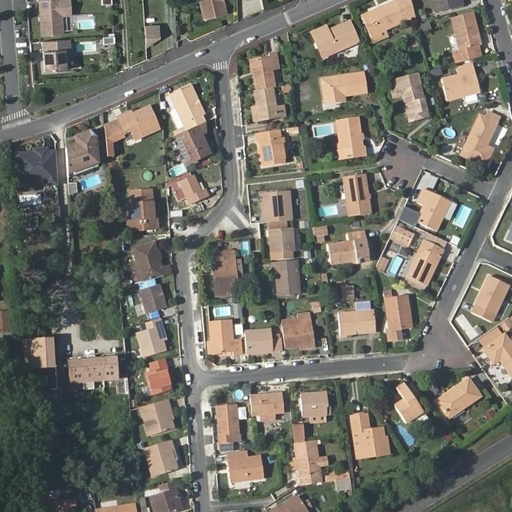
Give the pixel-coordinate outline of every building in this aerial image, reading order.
[(63,34),(60,0),(39,0),(42,35),(63,34)] [(201,0),(209,19),(229,12),(224,0),(201,0)] [(432,0),(435,11),(463,4),(461,0),(432,0)] [(361,16),(373,41),(380,38),(378,33),(385,30),(404,21),(396,1),(361,16)] [(451,18),(459,49),(452,51),(455,64),(481,57),(478,45),(480,45),(472,13),(451,18)] [(348,22),(327,31),(329,35),(350,26),(348,22)] [(157,26),(145,27),(146,47),(158,42),(157,26)] [(329,35),(327,31),(325,27),(311,33),(323,57),(349,46),(347,42),(355,38),(350,26),(329,35)] [(385,30),(378,33),(380,38),(387,35),(385,30)] [(347,42),(349,46),(357,42),(355,38),(347,42)] [(410,40),(412,47),(418,46),(416,38),(410,40)] [(67,70),(65,50),(71,49),(70,39),(42,41),(43,55),(45,55),(46,61),(44,61),(44,71),(67,70)] [(254,75),(256,90),(272,88),(274,87),(271,71),(278,70),(276,52),(268,54),(269,57),(251,59),(254,75)] [(441,79),(447,101),(479,93),(473,64),(456,68),(457,75),(441,79)] [(336,98),(343,96),(366,93),(363,73),(321,78),(325,103),(336,101),(336,98)] [(402,93),(409,121),(428,117),(426,111),(428,110),(425,99),(423,100),(417,74),(389,81),(393,95),(402,93)] [(292,84),(281,86),(283,93),(293,91),(292,84)] [(204,115),(191,85),(169,94),(175,108),(171,110),(170,112),(176,126),(182,124),(183,126),(185,131),(201,124),(204,123),(201,116),(204,115)] [(256,90),(254,90),(257,106),(260,121),(285,117),(283,105),(275,107),(272,88),(256,90)] [(125,117),(123,115),(116,118),(123,134),(131,130),(135,140),(159,129),(149,106),(131,114),(125,117)] [(480,115),(468,140),(464,138),(460,146),(464,148),(460,155),(484,166),(493,149),(486,146),(499,118),(488,113),(486,118),(480,115)] [(336,122),(339,144),(342,158),(365,155),(364,147),(362,147),(357,119),(336,122)] [(172,131),(174,136),(185,131),(183,126),(182,124),(176,126),(178,129),(172,131)] [(185,131),(175,136),(186,163),(208,153),(200,135),(205,132),(201,124),(185,131)] [(279,130),(255,135),(256,141),(258,141),(260,148),(260,153),(262,167),(284,163),(283,154),(280,139),(279,130)] [(95,167),(94,137),(88,133),(74,138),(77,145),(67,149),(69,178),(95,167)] [(74,138),(72,134),(66,136),(67,149),(77,145),(74,138)] [(58,184),(55,150),(49,150),(49,147),(32,148),(32,151),(16,153),(19,188),(58,184)] [(343,177),(349,217),(370,213),(364,174),(343,177)] [(179,181),(189,205),(208,197),(205,189),(200,192),(193,176),(179,181)] [(69,194),(78,192),(76,182),(67,183),(69,194)] [(130,191),(132,221),(127,222),(128,232),(157,229),(157,219),(153,219),(151,189),(130,191)] [(443,217),(450,202),(423,189),(417,202),(423,205),(416,222),(435,231),(443,217)] [(262,215),(262,223),(291,221),(289,191),(262,194),(263,203),(264,215),(262,215)] [(453,203),(450,202),(443,217),(446,218),(453,203)] [(404,211),(401,217),(406,219),(409,213),(404,211)] [(511,221),(503,240),(511,244),(511,221)] [(326,226),(313,227),(314,236),(327,234),(326,226)] [(269,230),(271,253),(294,252),(292,228),(269,230)] [(401,228),(395,240),(407,246),(413,234),(401,228)] [(368,258),(366,243),(364,231),(347,234),(348,242),(328,245),(331,264),(355,261),(355,263),(368,261),(368,258)] [(122,239),(115,240),(116,253),(124,252),(122,239)] [(424,240),(407,277),(426,286),(443,249),(424,240)] [(131,268),(136,284),(164,276),(161,268),(158,259),(156,251),(153,242),(132,248),(137,266),(131,268)] [(388,271),(396,274),(402,259),(396,256),(400,246),(388,242),(383,254),(393,258),(388,271)] [(212,254),(215,296),(236,295),(233,252),(212,254)] [(381,258),(379,269),(385,271),(388,259),(381,258)] [(297,261),(272,262),(273,272),(275,272),(278,296),(299,294),(297,261)] [(488,278),(472,312),(491,321),(508,287),(488,278)] [(139,290),(146,314),(165,308),(158,285),(139,290)] [(341,288),(342,299),(354,298),(353,286),(341,288)] [(384,292),(389,330),(387,331),(388,341),(401,339),(400,329),(411,327),(407,296),(392,298),(391,290),(384,292)] [(354,301),(355,312),(373,310),(373,300),(354,301)] [(313,313),(322,312),(320,301),(312,302),(313,313)] [(235,304),(236,318),(247,318),(245,303),(235,304)] [(373,310),(355,312),(339,313),(340,335),(375,332),(373,310)] [(0,312),(0,364),(15,364),(12,332),(7,332),(6,313),(0,312)] [(282,327),(284,349),(299,346),(314,344),(309,313),(297,315),(299,324),(282,327)] [(159,319),(145,324),(147,331),(137,335),(144,356),(164,350),(162,341),(158,328),(162,327),(159,319)] [(209,322),(211,342),(212,354),(233,352),(233,355),(241,355),(240,339),(232,340),(230,320),(209,322)] [(503,324),(507,331),(511,328),(507,321),(503,324)] [(479,336),(486,331),(481,323),(474,328),(479,336)] [(480,341),(485,347),(499,337),(502,336),(497,329),(480,341)] [(244,331),(246,354),(280,351),(279,339),(270,340),(269,330),(244,331)] [(483,348),(494,364),(500,360),(511,376),(511,344),(505,334),(502,336),(499,337),(483,348)] [(54,339),(24,341),(26,368),(55,367),(54,339)] [(68,362),(69,383),(115,379),(113,358),(68,362)] [(164,359),(149,363),(151,371),(145,373),(152,396),(170,391),(168,381),(164,367),(166,366),(164,359)] [(469,379),(436,401),(449,418),(481,396),(469,379)] [(404,400),(394,406),(406,424),(423,412),(417,404),(424,399),(415,387),(408,391),(403,384),(396,389),(404,400)] [(301,394),(303,417),(331,415),(331,406),(326,406),(326,393),(301,394)] [(250,396),(252,415),(259,414),(275,413),(283,412),(282,394),(250,396)] [(168,400),(140,408),(149,436),(173,429),(171,420),(167,409),(170,408),(168,400)] [(216,408),(219,443),(232,441),(239,440),(238,433),(236,406),(216,408)] [(489,420),(497,415),(493,409),(485,414),(489,420)] [(275,413),(259,414),(260,421),(275,420),(275,413)] [(351,416),(357,458),(389,454),(387,437),(384,437),(383,428),(369,430),(367,414),(351,416)] [(303,425),(293,426),(294,444),(305,442),(303,425)] [(447,431),(442,438),(449,443),(454,436),(447,431)] [(172,440),(143,449),(152,477),(177,470),(174,461),(170,446),(173,445),(172,440)] [(297,470),(299,486),(321,482),(315,440),(305,442),(294,444),(293,444),(297,466),(297,470)] [(232,441),(219,443),(220,451),(233,449),(232,441)] [(246,450),(227,453),(231,482),(263,478),(260,456),(247,458),(246,450)] [(295,458),(289,459),(290,471),(297,470),(297,466),(295,458)] [(348,473),(325,476),(326,482),(349,478),(348,473)] [(175,488),(173,481),(158,485),(161,493),(150,496),(154,511),(175,511),(181,510),(179,501),(176,503),(172,489),(175,488)] [(307,511),(306,511),(301,503),(297,497),(289,501),(290,502),(278,510),(276,508),(269,511),(307,511)] [(306,499),(301,503),(306,511),(311,507),(306,499)] [(51,502),(51,511),(73,511),(73,508),(75,507),(75,500),(51,502)] [(290,502),(289,501),(288,500),(276,508),(278,510),(290,502)]
